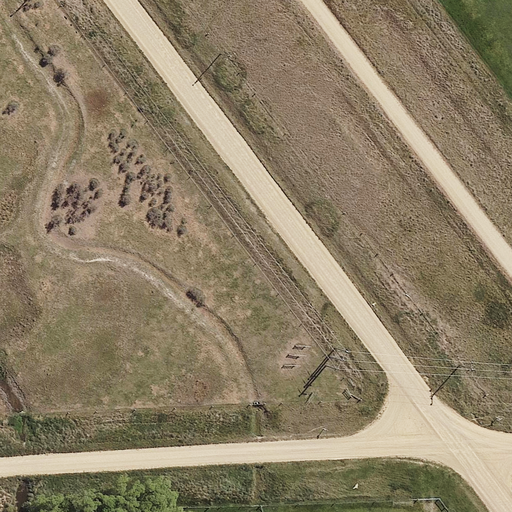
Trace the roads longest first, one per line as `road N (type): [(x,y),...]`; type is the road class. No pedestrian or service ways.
road 1 (unclassified): [(119,0),(456,443)]
road 2 (unclassified): [(0,466),(456,443)]
